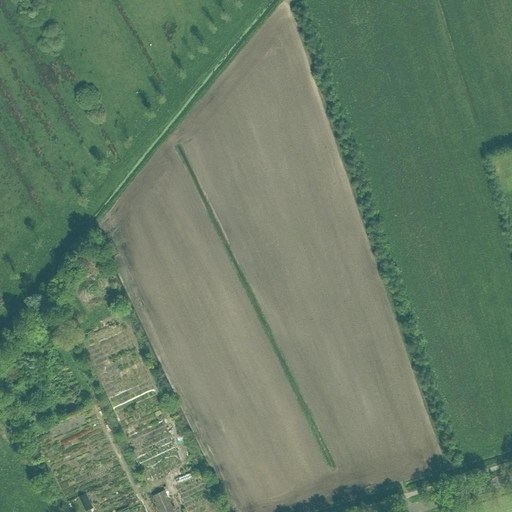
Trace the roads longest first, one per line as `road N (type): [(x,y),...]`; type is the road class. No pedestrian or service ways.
road 1 (track): [(0,324),(266,0)]
road 2 (tertiary): [(394,511),(511,475)]
